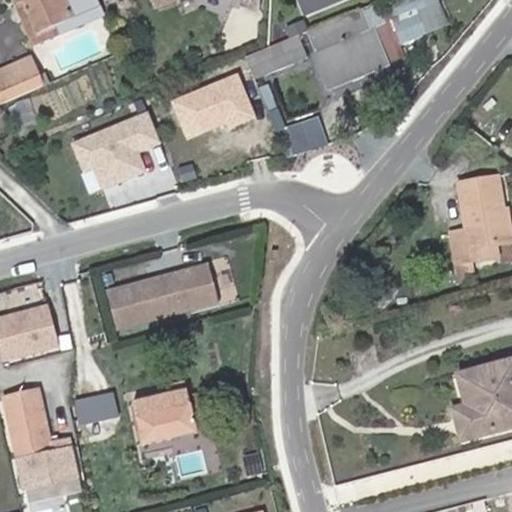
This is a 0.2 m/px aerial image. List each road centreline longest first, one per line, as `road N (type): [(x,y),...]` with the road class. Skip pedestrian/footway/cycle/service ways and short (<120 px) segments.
road 1 (unclassified): [(346,212),(294,195),(253,198),(0,268)]
road 2 (tertiary): [(346,212),(306,282),(296,340),(293,418),(312,511)]
road 3 (tertiary): [(511,13),(346,212)]
